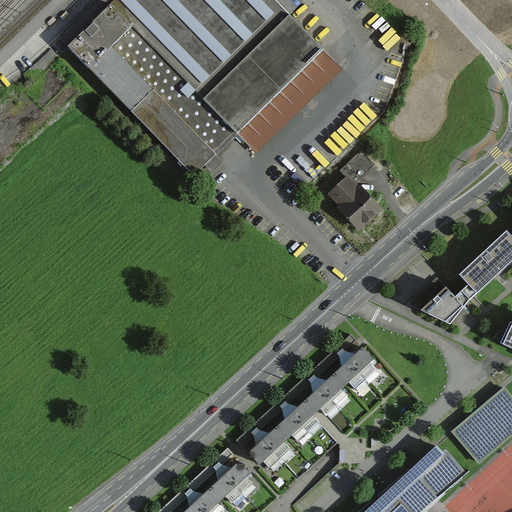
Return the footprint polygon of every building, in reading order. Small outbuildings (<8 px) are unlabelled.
[(272,0),(111,0),(63,47),(189,176),(320,49),(272,0)] [(320,148),(333,160),(378,115),(365,102),(320,148)] [(362,186),(359,189),(347,176),(328,193),(340,206),(338,208),(359,230),(383,209),(362,186)] [(511,265),(511,237),(507,232),(460,275),(469,285),(461,292),(471,303),(511,265)] [(471,303),(461,292),(456,297),(447,288),(421,312),(451,328),(466,308),(471,303)] [(511,329),(503,347),(511,351),(511,329)] [(357,340),(351,334),(339,346),(345,352),(357,340)] [(365,349),(336,375),(346,386),(349,384),(354,390),(378,369),(372,363),(375,360),(365,349)] [(340,356),(335,350),(311,373),(316,378),(340,356)] [(346,386),(336,375),(306,402),(316,413),(319,410),(324,415),(348,394),(343,389),(346,386)] [(312,382),(306,376),(281,399),(287,405),(312,382)] [(511,397),(505,389),(453,433),(479,463),(511,435),(511,397)] [(316,413),(306,402),(278,428),(288,439),(291,436),(296,442),(319,422),(313,416),(316,413)] [(283,408),(278,403),(253,426),(258,431),(283,408)] [(288,439),(278,428),(249,455),(259,465),(262,462),(268,468),(291,447),(285,441),(288,439)] [(253,435),(249,429),(236,441),(241,446),(253,435)] [(425,511),(466,474),(446,452),(443,455),(437,448),(367,511),(425,511)] [(233,455),(227,449),(215,460),(221,466),(233,455)] [(211,490),(221,500),(224,498),(229,505),(253,483),(247,477),(250,474),(240,463),(211,490)] [(217,470),(211,464),(187,486),(192,492),(217,470)] [(169,511),(187,496),(182,490),(159,511),(169,511)] [(186,511),(218,511),(223,508),(218,503),(221,500),(211,490),(186,511)]
